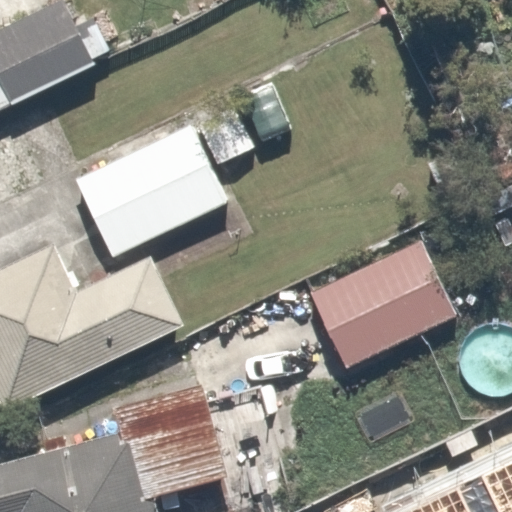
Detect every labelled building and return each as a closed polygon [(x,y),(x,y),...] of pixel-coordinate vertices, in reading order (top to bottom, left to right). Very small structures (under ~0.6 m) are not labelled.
[(67,0),(0,32),(0,114),(105,64),(102,58),(117,51),(100,17),(85,24),(71,0),(67,0)] [(241,104),(202,122),(222,165),(261,147),(241,104)] [(235,204),(197,122),(81,178),(120,258),(235,204)] [(456,157),(437,165),(452,200),(471,192),(456,157)] [(300,285),(344,370),(456,313),(413,227),(300,285)] [(0,384),(13,411),(193,325),(159,256),(87,291),(63,241),(0,271),(0,384)] [(166,511),(163,496),(238,476),(212,383),(122,407),(127,424),(118,426),(120,434),(0,466),(0,511),(166,511)]
